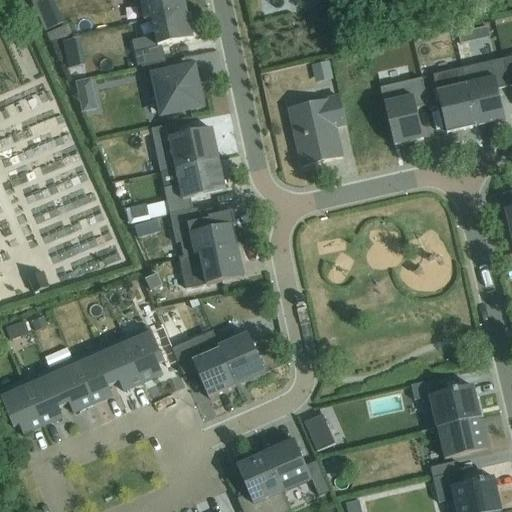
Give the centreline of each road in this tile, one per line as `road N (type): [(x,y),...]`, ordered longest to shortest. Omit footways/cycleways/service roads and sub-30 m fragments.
road 1 (residential): [(292,208),(280,252),(304,364),(299,397),(181,452)]
road 2 (residential): [(292,208),(260,175),(221,0)]
road 3 (residential): [(181,452),(165,417),(48,466),(66,511)]
road 4 (residential): [(463,188),(511,394)]
road 5 (residential): [(463,188),(417,179),(292,208)]
